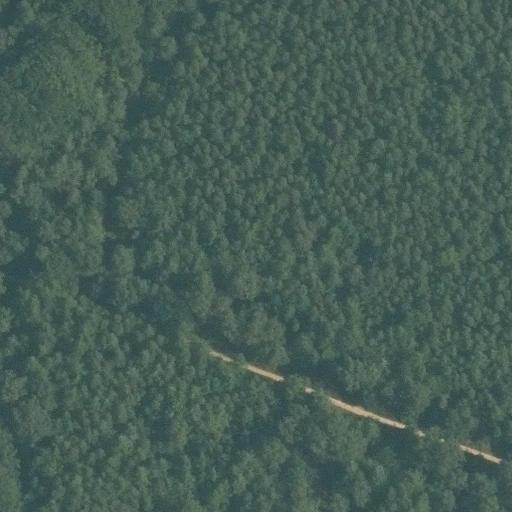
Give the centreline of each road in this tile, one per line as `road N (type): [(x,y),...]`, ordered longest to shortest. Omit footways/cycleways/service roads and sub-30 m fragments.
road 1 (unknown): [(511,477),(384,394),(0,264)]
road 2 (unknown): [(0,106),(121,0)]
